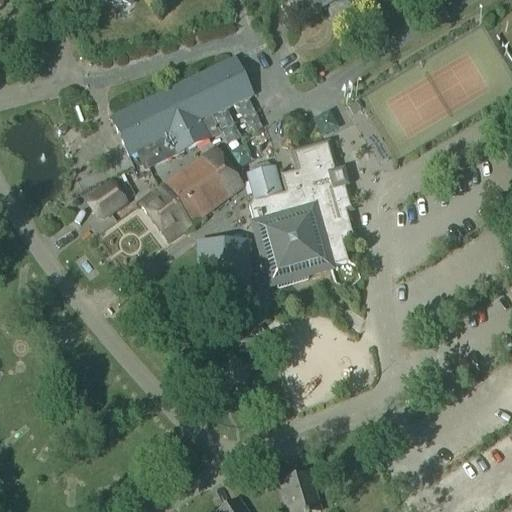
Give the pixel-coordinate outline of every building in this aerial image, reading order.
[(130,9),(131,0),(104,0),(104,4),(130,9)] [(286,0),(300,22),(338,0),(286,0)] [(234,63),(110,124),(128,159),(135,156),(143,173),(157,166),(218,137),(209,119),(251,99),(234,63)] [(342,246),(353,243),(345,215),(350,213),(340,176),(335,178),(327,149),(293,158),(298,176),(280,181),(285,198),(282,199),(275,169),(270,170),(266,166),(250,170),(249,176),(245,177),(253,207),(251,208),(248,213),(270,290),(330,273),(330,271),(348,266),(342,246)] [(166,248),(229,200),(202,163),(139,207),(166,248)] [(87,201),(86,208),(95,222),(102,223),(124,207),(109,186),(87,201)] [(198,313),(250,311),(248,246),(197,247),(198,313)] [(240,343),(240,324),(223,325),(223,343),(240,343)] [(245,391),(249,372),(233,362),(219,375),(226,393),(245,391)] [(291,511),(318,511),(314,498),(311,499),(305,480),(280,488),(284,501),(281,502),(284,511),(290,510),(291,511)]
